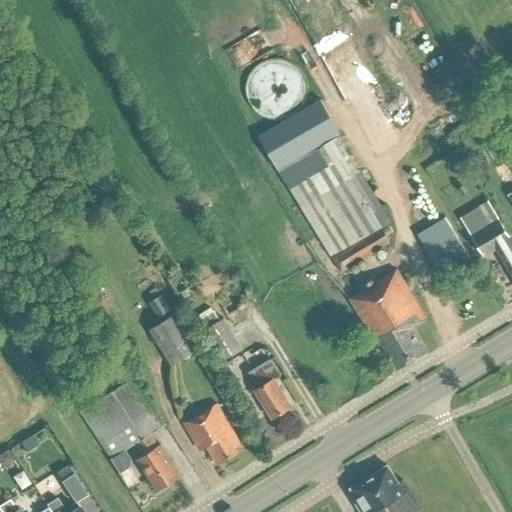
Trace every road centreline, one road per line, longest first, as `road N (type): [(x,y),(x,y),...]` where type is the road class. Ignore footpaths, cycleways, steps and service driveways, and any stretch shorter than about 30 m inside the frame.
road 1 (track): [(121,511),(0,310)]
road 2 (primary): [(243,511),(427,393)]
